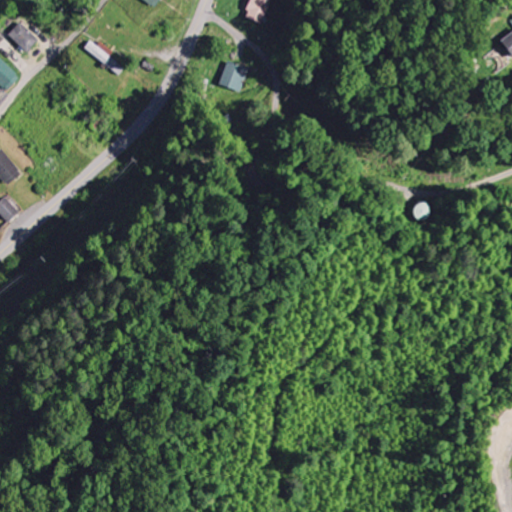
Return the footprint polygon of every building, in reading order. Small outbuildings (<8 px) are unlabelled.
[(139,0),(152,9),(158,0),(139,0)] [(250,0),(243,18),(261,25),(271,0),(250,0)] [(37,40),(19,23),(6,37),(24,54),(37,40)] [(122,68),(108,59),(111,53),(89,39),(81,52),(119,74),(122,68)] [(0,89),(5,94),(19,78),(0,60),(0,89)] [(218,86),(241,93),(249,69),(226,62),(218,86)] [(20,175),(2,149),(0,150),(0,180),(4,187),(20,175)] [(0,217),(6,224),(18,213),(3,197),(0,200),(0,217)] [(426,222),(433,211),(419,202),(412,214),(426,222)]
